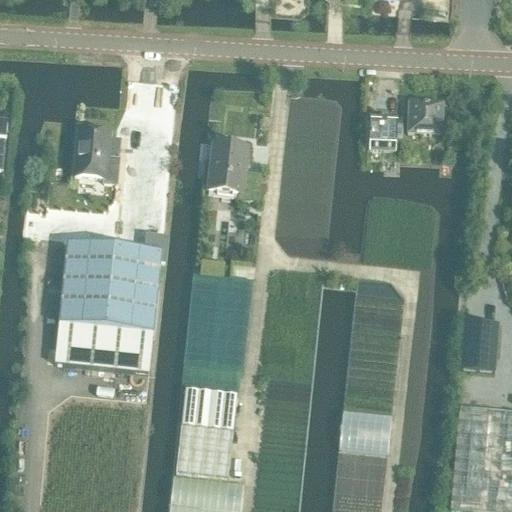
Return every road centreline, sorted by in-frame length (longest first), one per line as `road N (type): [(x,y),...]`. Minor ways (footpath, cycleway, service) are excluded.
road 1 (unclassified): [(511,63),(0,32)]
road 2 (unknown): [(499,62),(488,270),(511,368)]
